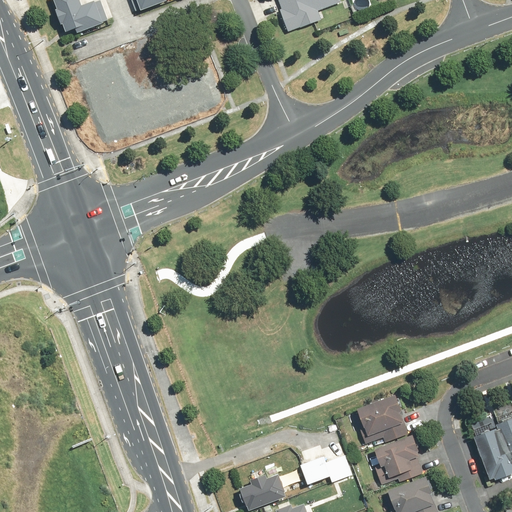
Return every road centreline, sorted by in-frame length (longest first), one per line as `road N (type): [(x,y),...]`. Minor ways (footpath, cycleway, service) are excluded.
road 1 (secondary): [(176,511),(76,231)]
road 2 (residential): [(76,231),(298,138)]
road 3 (residential): [(298,138),(422,51),(474,30)]
road 4 (secondary): [(76,231),(0,39)]
road 5 (residential): [(511,360),(461,385),(446,413),(450,455),(472,511)]
road 6 (residential): [(298,138),(240,0)]
